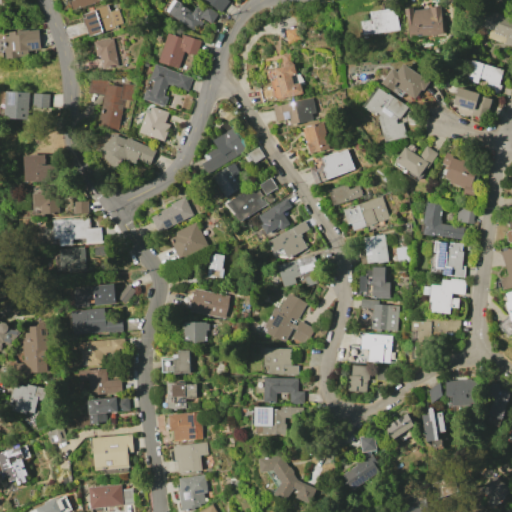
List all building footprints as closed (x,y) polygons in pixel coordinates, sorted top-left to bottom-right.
[(104,0),(77,10),(73,0),(104,0)] [(203,0),(229,0),(230,1),(221,13),(203,0)] [(194,30),(168,13),(176,1),(193,13),(197,7),(204,12),(208,6),(219,13),(212,23),(203,17),(194,30)] [(118,9),(124,23),(117,25),(118,28),(90,38),(82,14),(108,5),(111,11),(118,9)] [(408,37),(406,9),(414,8),(414,10),(431,8),(431,6),(441,5),(443,34),(408,37)] [(399,30),(364,35),(362,22),(371,20),(370,12),(396,8),(399,30)] [(511,47),(504,45),(507,36),(479,27),(485,9),(511,18),(511,47)] [(286,30),(301,28),(303,42),(289,44),(286,30)] [(5,36),(10,36),(10,32),(40,29),(41,45),(29,46),(30,56),(7,59),(5,36)] [(168,33),(181,38),(182,34),(203,41),(191,73),(158,61),(168,33)] [(113,38),(119,66),(103,69),(100,55),(97,56),(94,42),(113,38)] [(267,70),(285,65),(283,55),(294,52),(299,74),(294,75),(296,84),(301,82),(304,93),(274,100),(267,70)] [(472,58),(507,69),(499,94),(485,89),(488,81),(479,78),(477,83),(465,79),(472,58)] [(382,83),(393,68),(398,71),(404,63),(429,81),(416,99),(406,92),(402,97),(382,83)] [(155,64),(193,77),(189,91),(168,83),(164,95),(168,97),(165,106),(143,98),(146,89),(152,91),(155,81),(150,79),(155,64)] [(91,77),(136,85),(133,100),(130,100),(128,108),(123,107),(119,131),(98,128),(104,95),(89,92),(91,77)] [(379,86),(389,94),(390,92),(409,107),(402,117),(407,137),(386,143),(379,117),(364,106),(379,86)] [(459,87),(480,93),(480,95),(492,99),(486,120),(471,115),(473,110),(454,104),(459,87)] [(0,118),(2,90),(64,94),(64,108),(50,107),(49,113),(33,110),(33,112),(29,112),(29,120),(0,118)] [(274,107),(314,98),(318,113),(313,114),(315,120),(287,127),(285,120),(278,121),(274,107)] [(139,132),(147,109),(150,110),(152,106),(169,112),(166,122),(171,124),(164,141),(139,132)] [(250,146),(209,175),(201,164),(220,151),(212,140),(220,135),(216,130),(229,121),(223,117),(228,110),(235,115),(232,120),(250,146)] [(305,128),(325,122),(328,133),(327,133),(331,149),(311,154),(305,128)] [(115,134),(126,139),(127,138),(157,151),(150,167),(127,157),(115,169),(97,150),(115,134)] [(393,165),(405,147),(420,156),(427,146),(438,153),(428,169),(426,167),(418,181),(393,165)] [(248,154),(258,147),(265,157),(255,164),(248,154)] [(355,168),(317,184),(310,169),(326,162),(324,158),(338,152),(338,153),(347,149),(355,168)] [(446,152),(480,165),(472,186),(477,187),(475,195),(464,193),(464,189),(449,183),(450,180),(444,178),(448,166),(442,164),(446,152)] [(24,155),(46,154),(46,159),(42,159),(42,165),(58,164),(59,180),(26,182),(24,155)] [(230,165),(245,187),(225,200),(210,178),(230,165)] [(279,187),(270,193),(275,200),(241,222),(228,202),(259,183),(260,185),(272,177),(279,187)] [(328,191),(347,184),(349,189),(359,186),(363,196),(334,207),(328,191)] [(31,193),(53,193),(54,214),(31,214),(31,193)] [(455,221),(460,195),(478,198),(474,224),(455,221)] [(344,210),(382,196),(389,219),(354,231),(351,223),(349,224),(344,210)] [(185,197),(194,214),(160,233),(150,216),(185,197)] [(287,198),(292,207),(283,213),(290,224),(276,233),(274,230),(267,234),(261,225),(264,223),(259,216),(287,198)] [(73,201),(89,201),(89,213),(73,214),(73,201)] [(420,234),(425,202),(442,204),(439,223),(469,228),(467,241),(420,234)] [(53,219),(90,217),(91,227),(102,227),(102,240),(92,240),(92,244),(86,244),(86,238),(72,239),(72,245),(55,246),(53,219)] [(268,241),(305,220),(310,229),(300,235),(307,247),(288,258),(282,248),(274,252),(268,241)] [(196,222),(209,247),(181,262),(169,240),(175,236),(174,234),(196,222)] [(384,234),(388,262),(378,263),(378,262),(361,265),(359,251),(365,250),(363,237),(384,234)] [(464,278),(442,275),(443,269),(435,267),(437,251),(433,251),(434,241),(463,244),(462,252),(464,252),(462,265),(466,266),(464,278)] [(94,246),(114,246),(114,255),(95,256),(94,246)] [(407,246),(410,262),(392,265),(389,249),(407,246)] [(58,249),(85,248),(86,272),(70,273),(69,267),(60,268),(58,249)] [(511,288),(504,291),(500,277),(509,275),(502,252),(511,249),(511,288)] [(211,255),(214,255),(214,254),(225,255),(222,269),(224,269),(222,278),(214,277),(214,278),(207,277),(211,255)] [(278,265),(315,254),(322,280),(306,285),(303,276),(295,278),(297,283),(285,287),(278,265)] [(390,298),(372,298),(372,297),(365,297),(365,292),(360,292),(360,276),(367,276),(367,279),(368,279),(368,281),(371,281),(371,267),(385,267),(385,282),(390,282),(390,298)] [(431,312),(431,310),(428,310),(429,295),(424,295),(424,286),(430,286),(430,284),(441,285),(442,280),(450,280),(451,278),(466,280),(465,294),(452,293),(452,297),(460,298),(459,309),(451,308),(450,314),(431,312)] [(74,288),(114,284),(116,304),(76,308),(74,288)] [(117,298),(127,284),(136,291),(126,304),(117,298)] [(229,296),(224,319),(189,311),(195,288),(229,296)] [(511,290),(501,294),(509,319),(499,322),(503,334),(511,331),(511,290)] [(262,332),(275,308),(279,311),(288,293),(307,304),(298,320),(315,328),(307,346),(288,337),(285,343),(262,332)] [(399,306),(397,331),(371,329),(373,309),(360,308),(361,299),(378,300),(378,304),(399,306)] [(72,311),(104,308),(105,320),(123,318),(125,332),(74,336),(72,311)] [(411,321),(432,321),(432,319),(460,320),(459,332),(431,332),(431,359),(411,359),(411,321)] [(0,321),(9,324),(8,328),(15,329),(19,333),(10,345),(2,343),(0,352),(0,321)] [(184,321),(206,322),(206,323),(209,323),(209,331),(207,331),(207,344),(184,343),(184,329),(183,329),(183,324),(184,324),(184,321)] [(46,322),(49,372),(24,373),(22,340),(25,340),(25,333),(30,332),(30,326),(39,326),(39,322),(46,322)] [(362,333),(392,336),(389,364),(368,362),(369,349),(361,349),(362,333)] [(78,343),(125,338),(126,351),(104,354),(106,364),(87,366),(86,359),(80,360),(78,343)] [(260,348),(292,348),(291,365),(299,366),(299,375),(260,374),(260,348)] [(189,350),(190,374),(173,374),(173,372),(162,372),(161,359),(172,359),(172,355),(178,354),(178,351),(189,350)] [(352,365),(370,366),(370,380),(368,379),(367,393),(348,391),(349,375),(351,375),(352,365)] [(78,371),(121,367),(124,391),(80,396),(78,371)] [(386,368),(385,381),(375,380),(376,367),(386,368)] [(265,377),(299,378),(298,391),(305,391),(304,404),(290,403),(290,394),(276,393),(276,403),(264,402),(265,393),(257,393),(258,378),(265,378),(265,377)] [(446,407),(445,381),(478,380),(480,405),(446,407)] [(166,382),(173,382),(174,385),(196,384),(197,407),(168,408),(166,382)] [(429,390),(440,382),(442,396),(431,404),(429,390)] [(510,393),(502,419),(483,413),(492,382),(499,384),(498,389),(510,393)] [(14,383),(27,386),(27,384),(48,388),(45,400),(38,399),(34,416),(14,411),(17,401),(11,400),(14,383)] [(88,400),(129,396),(130,411),(107,413),(108,424),(90,425),(88,400)] [(255,407),(273,408),(273,409),(280,410),(280,407),(305,407),(304,427),(290,426),(290,418),(286,418),(285,436),(263,435),(263,433),(256,433),(256,427),(254,427),(255,407)] [(421,416),(429,414),(427,409),(433,408),(434,413),(441,412),(445,432),(440,433),(442,446),(434,448),(433,441),(426,442),(421,416)] [(169,415),(201,412),(203,440),(174,442),(173,432),(170,432),(169,415)] [(394,439),(385,426),(406,413),(414,426),(394,439)] [(46,431),(62,426),(67,439),(55,443),(52,436),(48,437),(46,431)] [(92,438),(132,434),(134,452),(128,452),(130,468),(96,472),(92,438)] [(379,472),(352,491),(342,475),(356,465),(355,463),(364,457),(363,452),(362,452),(360,437),(375,434),(377,450),(370,451),(371,456),(372,455),(378,463),(375,466),(379,472)] [(174,446),(206,442),(208,455),(200,455),(202,470),(177,473),(174,446)] [(0,462),(0,453),(25,444),(30,458),(23,460),(30,482),(16,487),(9,468),(3,470),(0,462)] [(282,454),(298,480),(316,489),(310,504),(296,498),(299,491),(294,488),(288,502),(274,495),(281,482),(274,471),(261,474),(259,459),(282,454)] [(179,478),(205,474),(208,493),(204,493),(205,504),(201,504),(201,507),(195,508),(195,511),(181,511),(179,490),(180,490),(179,478)] [(430,484),(450,475),(457,490),(437,500),(430,484)] [(495,476),(511,490),(494,507),(479,490),(495,476)] [(89,487),(121,484),(122,489),(132,488),(134,505),(91,509),(89,487)] [(413,495),(412,492),(423,491),(426,511),(394,511),(392,498),(413,495)] [(30,511),(67,495),(73,509),(66,511),(30,511)]
